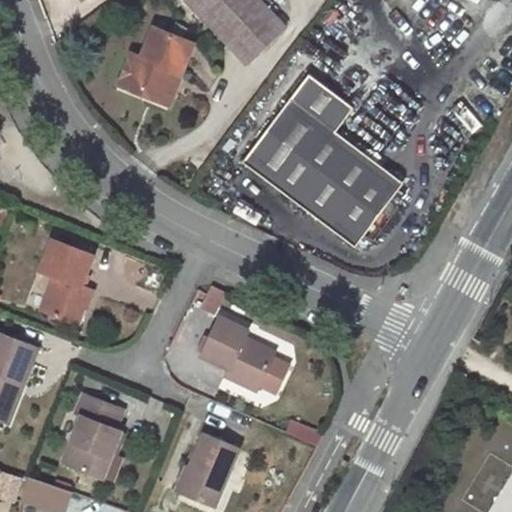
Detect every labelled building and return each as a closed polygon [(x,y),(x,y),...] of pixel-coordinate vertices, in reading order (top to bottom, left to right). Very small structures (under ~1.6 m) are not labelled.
[(260,0),(187,0),(245,62),(285,26),(260,0)] [(157,77),(183,84),(187,68),(185,63),(186,58),(189,59),(195,33),(191,27),(155,17),(147,49),(137,46),(130,79),(155,86),(157,77)] [(310,73),(245,161),(356,246),(404,183),(336,132),(354,107),(310,73)] [(155,86),(181,93),(183,84),(157,77),(155,86)] [(53,239),(41,269),(56,274),(42,309),(71,320),(76,304),(86,308),(93,290),(81,286),(93,256),(53,239)] [(202,306),(218,314),(229,292),(213,284),(202,306)] [(80,323),(86,308),(76,304),(71,320),(80,323)] [(220,315),(201,353),(229,367),(226,374),(257,388),(276,350),(245,336),(248,329),(220,315)] [(0,413),(13,381),(23,385),(37,349),(0,334),(0,413)] [(13,381),(0,413),(0,418),(8,421),(23,385),(13,381)] [(82,414),(63,461),(103,478),(121,431),(116,428),(124,409),(83,394),(77,412),(82,414)] [(320,444),(325,432),(294,418),(289,430),(320,444)] [(204,431),(180,491),(215,507),(241,447),(204,431)] [(3,473),(0,480),(0,495),(13,500),(20,480),(3,473)] [(32,475),(23,501),(55,511),(68,511),(76,491),(32,475)]
